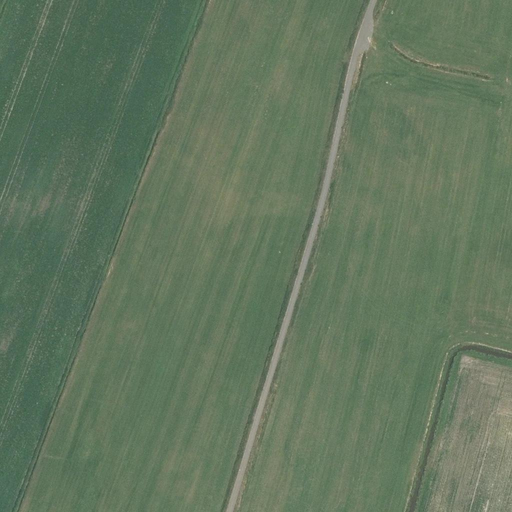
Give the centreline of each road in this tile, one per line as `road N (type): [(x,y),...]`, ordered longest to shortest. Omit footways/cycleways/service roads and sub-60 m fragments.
road 1 (unclassified): [(229,511),(373,0)]
road 2 (track): [(354,59),(485,89)]
